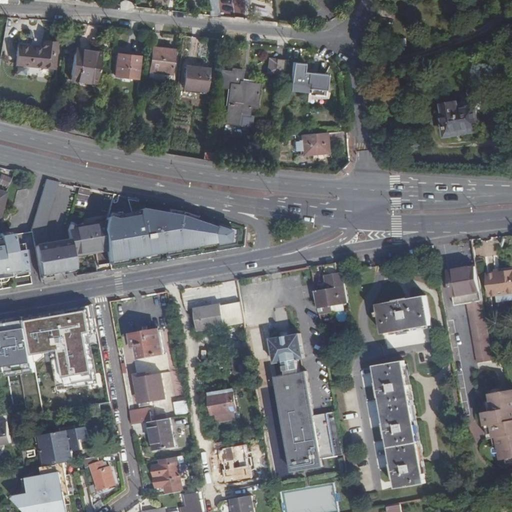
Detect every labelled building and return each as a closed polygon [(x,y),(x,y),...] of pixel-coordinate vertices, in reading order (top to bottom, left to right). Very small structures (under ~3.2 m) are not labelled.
[(210,0),(212,16),(221,17),(219,0),(210,0)] [(20,47),(18,65),(57,69),(60,44),(43,42),(42,49),(20,47)] [(176,50),(153,47),(150,71),(173,74),(176,50)] [(101,52),(77,48),(73,78),(73,79),(96,83),(101,52)] [(140,56),(118,53),(114,75),(137,78),(140,56)] [(274,74),(276,59),(269,58),(267,73),(274,74)] [(285,60),(276,59),(274,74),(283,75),(285,60)] [(305,63),(294,62),(290,89),(307,91),(307,94),(325,96),(328,74),(304,71),(305,63)] [(209,69),(186,66),(184,89),(193,90),(193,87),(207,88),(209,69)] [(219,88),(231,90),(227,125),(241,126),(242,116),(251,117),(251,115),(252,108),(258,109),(261,85),(242,82),(243,71),(233,70),(232,73),(221,71),(219,88)] [(172,81),(173,74),(150,71),(150,77),(157,78),(157,80),(172,81)] [(460,102),(442,104),(444,116),(442,117),(444,136),(474,132),(473,121),(480,120),(478,106),(460,109),(460,102)] [(251,117),(242,116),(241,126),(253,128),(254,116),(251,115),(251,117)] [(79,134),(99,139),(101,131),(55,121),(54,129),(78,135),(79,134)] [(328,156),(327,136),(302,137),(302,144),(297,145),(297,152),(302,152),(302,158),(328,156)] [(0,176),(0,184),(7,186),(10,176),(1,173),(0,176)] [(59,182),(47,180),(35,230),(38,243),(51,240),(49,228),(59,182)] [(110,214),(108,223),(106,231),(107,234),(110,252),(112,264),(218,246),(219,249),(236,247),(237,233),(218,228),(218,231),(182,219),(142,210),(141,213),(117,215),(110,214)] [(76,258),(110,252),(107,234),(106,231),(108,223),(86,227),(79,228),(71,226),(71,228),(71,233),(73,241),(76,258)] [(4,243),(0,244),(0,280),(14,278),(13,275),(32,272),(28,244),(18,246),(15,232),(3,234),(4,243)] [(76,258),(73,241),(39,246),(44,276),(78,270),(77,264),(76,258)] [(479,244),(471,246),(474,261),(484,260),(479,244)] [(79,277),(114,271),(112,264),(110,252),(76,258),(77,264),(78,270),(79,277)] [(328,287),(315,290),(318,306),(322,305),(343,302),(338,270),(336,260),(330,262),(323,263),(328,287)] [(450,271),(449,271),(455,305),(468,303),(481,301),(475,267),(464,268),(450,271)] [(343,302),(348,301),(343,269),(338,270),(343,302)] [(495,273),(487,274),(491,295),(496,294),(498,301),(511,298),(511,269),(505,271),(500,272),(495,273)] [(401,300),(378,303),(383,334),(431,325),(425,295),(401,300)] [(210,303),(193,306),(197,327),(223,322),(220,301),(210,303)] [(478,363),(492,360),(481,301),(468,303),(478,363)] [(29,339),(31,349),(33,358),(34,362),(37,362),(44,357),(43,352),(53,350),(60,388),(95,382),(87,332),(97,331),(92,303),(78,306),(62,309),(47,311),(25,315),(29,339)] [(164,350),(160,328),(131,334),(132,344),(136,343),(138,354),(164,350)] [(287,335),(270,338),(274,363),(282,361),(297,358),(304,357),(300,333),(287,335)] [(9,363),(33,358),(31,349),(29,339),(17,341),(16,339),(5,341),(6,346),(0,347),(0,361),(9,359),(9,363)] [(248,342),(235,342),(236,351),(248,350),(248,342)] [(297,358),(282,361),(284,374),(274,376),(290,471),(322,466),(320,458),(343,454),(336,412),(313,416),(305,371),(299,372),(297,358)] [(403,361),(374,366),(396,488),(425,483),(403,361)] [(138,374),(143,399),(165,395),(160,369),(148,371),(148,368),(134,370),(134,375),(138,374)] [(139,399),(143,399),(138,374),(134,375),(139,399)] [(209,394),(212,415),(236,410),(233,389),(226,390),(226,393),(216,394),(215,393),(209,394)] [(511,389),(498,392),(510,459),(511,458),(511,389)] [(502,460),(510,459),(498,392),(490,393),(493,410),(483,412),(485,425),(490,424),(492,437),(493,438),(498,438),(502,460)] [(174,405),(176,419),(189,417),(187,402),(174,405)] [(148,404),(129,407),(132,427),(149,424),(152,423),(148,404)] [(97,405),(85,407),(87,414),(99,412),(97,405)] [(0,446),(3,446),(3,443),(12,442),(9,420),(0,421),(0,446)] [(174,445),(170,421),(165,421),(155,423),(152,423),(149,424),(153,449),(174,445)] [(86,426),(38,435),(45,473),(26,477),(28,492),(17,494),(18,501),(23,501),(24,507),(26,506),(26,510),(28,511),(68,511),(65,494),(69,493),(63,461),(73,460),(71,450),(81,448),(79,438),(88,436),(86,426)] [(245,450),(223,453),(225,465),(228,481),(247,478),(250,478),(245,450)] [(177,464),(176,456),(159,459),(160,463),(152,464),(155,486),(164,484),(165,490),(181,487),(177,464)] [(97,485),(113,482),(110,464),(97,467),(98,473),(95,474),(97,485)] [(199,474),(191,475),(192,480),(186,481),(187,488),(201,486),(199,474)] [(249,485),(247,478),(228,481),(229,488),(249,485)] [(249,485),(229,488),(231,496),(250,493),(249,485)] [(181,510),(181,511),(205,511),(201,486),(187,488),(185,489),(186,493),(188,505),(188,507),(188,508),(181,510)] [(487,493),(486,488),(476,490),(480,508),(485,507),(482,494),(487,493)] [(231,496),(228,496),(230,511),(252,511),(250,493),(231,496)] [(100,499),(92,504),(93,511),(103,503),(100,499)] [(85,506),(85,511),(91,511),(93,511),(92,504),(91,501),(85,506)]
